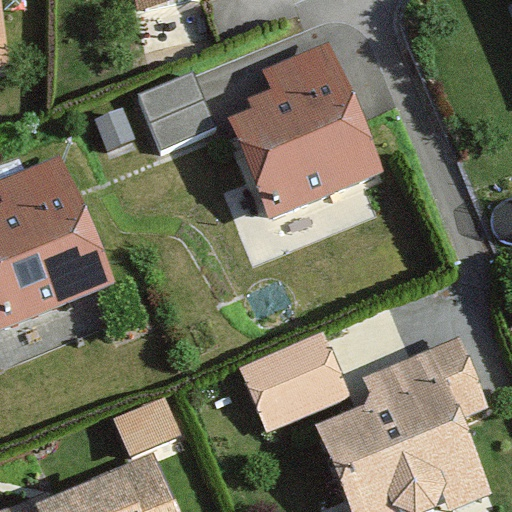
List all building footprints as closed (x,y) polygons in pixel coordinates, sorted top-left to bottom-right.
[(139,0),(142,11),(191,0),(139,0)] [(249,110),(255,125),(339,90),(325,55),(267,79),(275,100),(249,110)] [(194,81),(141,102),(162,153),(215,131),(194,81)] [(255,125),(236,132),(273,221),(376,179),(339,90),(255,125)] [(122,116),(98,125),(109,154),(134,144),(122,116)] [(0,328),(3,336),(115,292),(62,160),(0,184),(0,196),(7,215),(0,217),(0,328)] [(349,400),(323,339),(243,373),(269,434),(349,400)] [(374,412),(318,435),(350,511),(440,511),(443,504),(446,511),(471,511),(494,503),(462,426),(488,415),(460,348),(364,387),(374,412)] [(164,404),(115,426),(132,464),(181,443),(164,404)] [(172,511),(153,464),(125,475),(130,486),(66,511),(172,511)]
